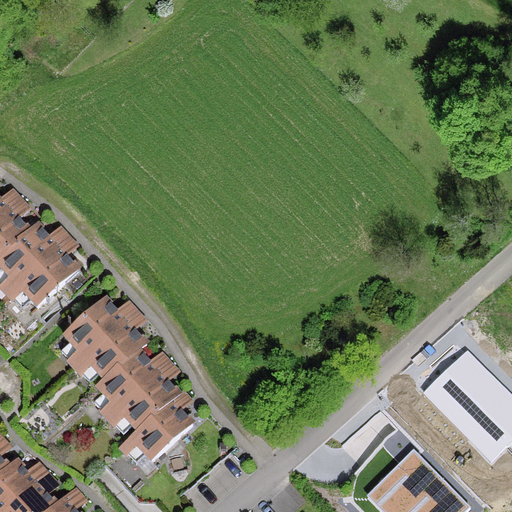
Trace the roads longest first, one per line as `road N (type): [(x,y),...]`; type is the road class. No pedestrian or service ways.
road 1 (residential): [(511,256),(223,511)]
road 2 (unknown): [(116,511),(0,400)]
